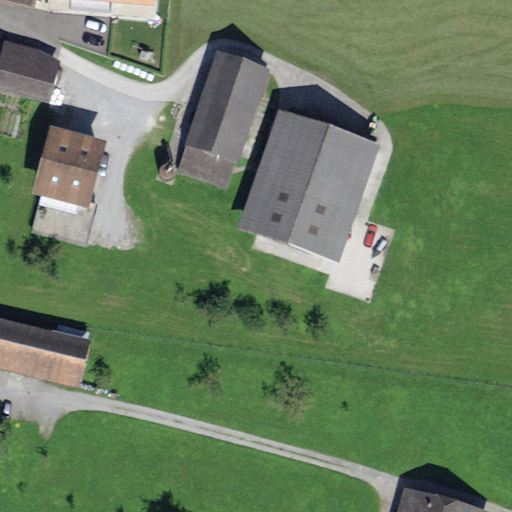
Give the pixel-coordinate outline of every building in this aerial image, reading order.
[(2,50),(0,56),(0,87),(48,100),(57,65),(2,50)] [(216,64),(186,162),(230,175),(260,77),(216,64)] [(368,147),(283,119),(248,222),(333,251),(368,147)] [(101,144),(54,132),(39,191),(86,203),(101,144)] [(0,367),(81,388),(93,342),(0,318),(0,367)] [(472,511),(398,491),(391,511),(472,511)]
